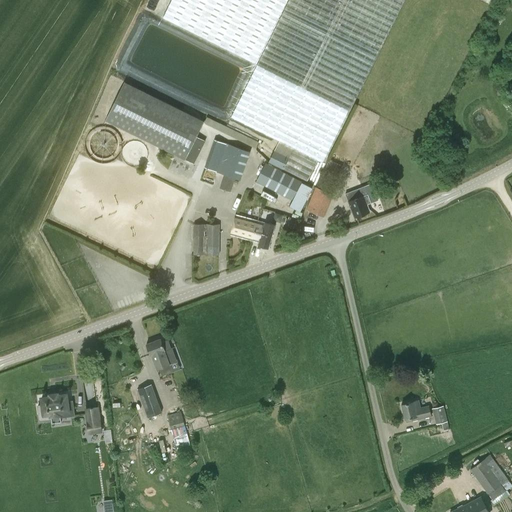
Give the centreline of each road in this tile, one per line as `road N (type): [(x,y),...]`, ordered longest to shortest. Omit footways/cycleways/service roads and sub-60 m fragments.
road 1 (tertiary): [(0,364),(338,244)]
road 2 (unclassified): [(410,511),(390,471),(338,244)]
road 3 (tertiary): [(338,244),(511,168)]
